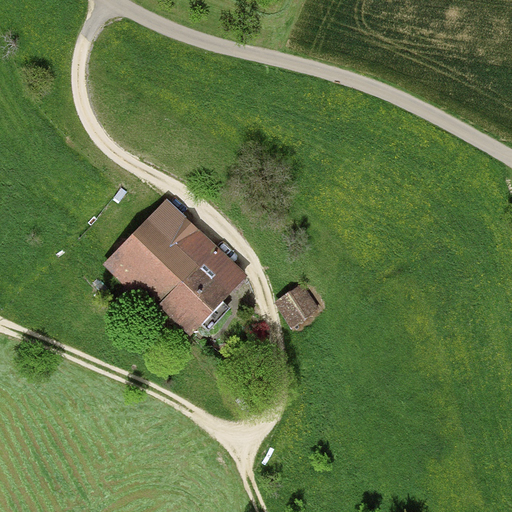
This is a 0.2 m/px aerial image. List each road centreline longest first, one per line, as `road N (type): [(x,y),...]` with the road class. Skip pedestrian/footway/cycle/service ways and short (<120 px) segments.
road 1 (track): [(105,0),(78,82),(91,128),(249,256),(280,393),(245,444)]
road 2 (track): [(272,511),(245,444),(207,407),(0,309)]
